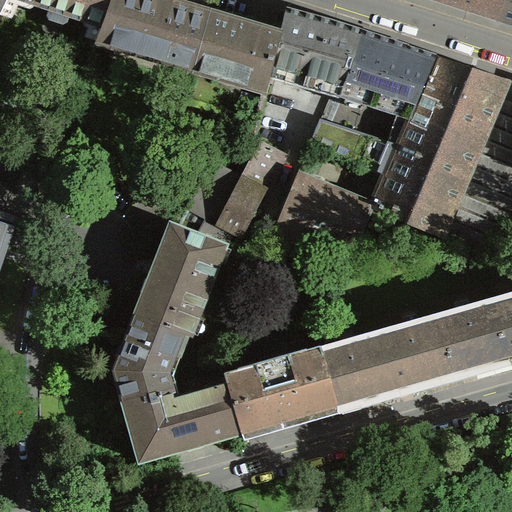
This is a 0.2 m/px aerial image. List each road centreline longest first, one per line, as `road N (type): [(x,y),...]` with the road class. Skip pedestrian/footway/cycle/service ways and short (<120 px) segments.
road 1 (secondary): [(511,391),(87,511)]
road 2 (residential): [(511,45),(368,0)]
